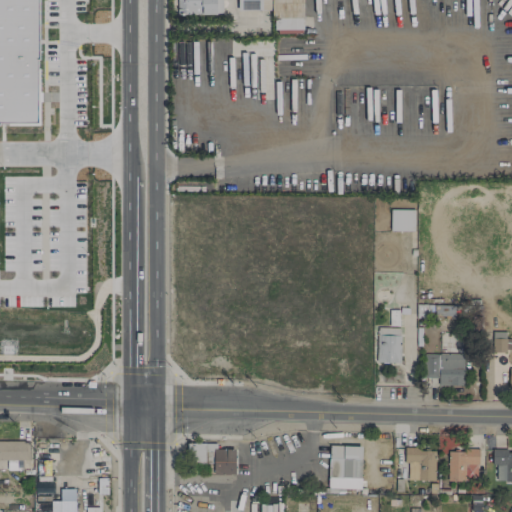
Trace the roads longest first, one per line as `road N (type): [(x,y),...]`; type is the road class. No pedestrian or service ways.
road 1 (tertiary): [(0,404),(511,417)]
road 2 (secondary): [(154,409),(154,0)]
road 3 (secondary): [(128,153),(131,408)]
road 4 (secondary): [(127,0),(128,153)]
